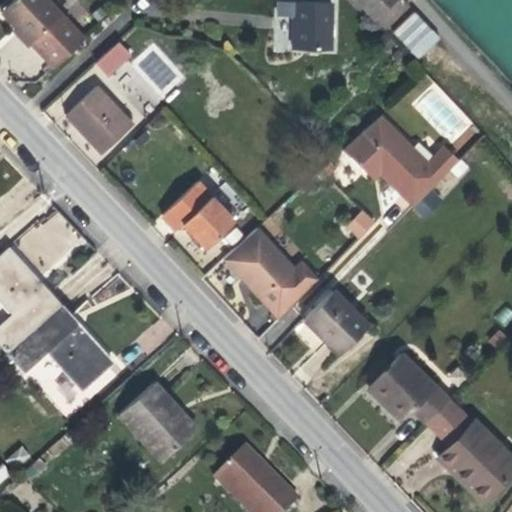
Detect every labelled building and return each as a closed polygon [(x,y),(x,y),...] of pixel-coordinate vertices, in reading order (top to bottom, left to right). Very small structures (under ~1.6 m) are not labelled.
[(45,0),(10,0),(0,9),(0,13),(14,28),(29,44),(51,67),(82,38),(45,0)] [(407,5),(402,0),(354,0),(382,29),(407,5)] [(279,2),(279,13),(292,14),(291,48),(329,48),(330,3),(279,2)] [(414,11),(391,33),(418,60),(440,39),(414,11)] [(289,52),(289,18),(274,18),(273,52),(289,52)] [(14,28),(10,31),(25,48),(29,44),(14,28)] [(108,49),(93,63),(132,106),(147,92),(108,49)] [(94,87),(63,115),(100,153),(130,125),(94,87)] [(378,116),(341,150),(350,158),(386,124),(378,116)] [(386,124),(350,158),(365,173),(372,165),(379,172),(413,205),(453,164),(438,149),(425,162),(386,124)] [(372,165),(365,173),(371,179),(379,172),(372,165)] [(210,197),(182,224),(204,247),(233,221),(210,197)] [(344,227),(360,241),(376,222),(361,208),(344,227)] [(255,228),(222,259),(278,318),(310,286),(255,228)] [(7,248),(0,254),(0,304),(11,316),(0,325),(0,345),(7,354),(60,306),(7,248)] [(331,290),(302,319),(338,354),(366,325),(331,290)] [(60,306),(7,354),(24,372),(46,352),(81,390),(111,363),(60,306)] [(400,354),(367,387),(399,418),(410,408),(424,422),(447,399),(400,354)] [(152,383),(117,415),(160,461),(192,433),(174,413),(178,410),(152,383)] [(447,399),(424,422),(447,445),(451,442),(470,422),(447,399)] [(178,410),(174,413),(192,433),(196,429),(178,410)] [(470,422),(451,442),(463,453),(453,465),(484,496),(511,468),(511,460),(472,420),(470,422)] [(447,445),(436,457),(480,501),(484,496),(453,465),(463,453),(451,442),(447,445)] [(243,446),(239,449),(259,469),(263,466),(243,446)] [(239,449),(212,476),(249,511),(283,511),(296,499),(263,466),(259,469),(239,449)] [(0,465),(0,482),(9,475),(1,465),(0,465)]
